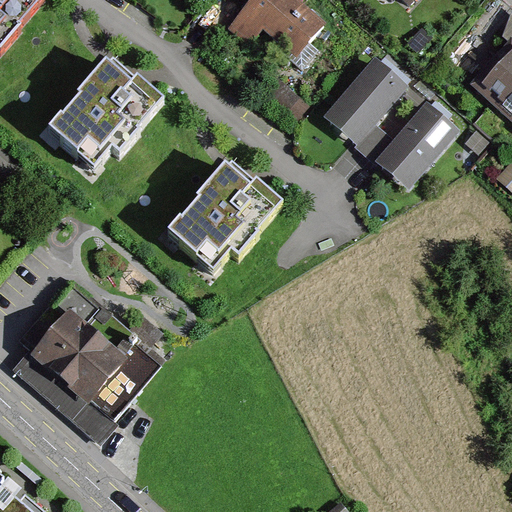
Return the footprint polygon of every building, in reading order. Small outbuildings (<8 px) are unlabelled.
[(0,0),(0,55),(47,2),(44,0),(0,0)] [(318,31),(284,0),(250,0),(225,28),(247,48),(258,37),(288,64),(318,31)] [(417,0),(378,0),(400,20),(417,0)] [(511,59),(505,53),(469,92),(511,131),(511,59)] [(402,94),(369,64),(316,120),(349,151),(402,94)] [(146,115),(103,78),(49,141),(91,178),(146,115)] [(374,135),(354,157),(400,199),(456,138),(424,108),(388,147),(374,135)] [(511,163),(497,180),(511,193),(511,163)] [(266,220),(223,183),(169,246),(211,283),(266,220)] [(152,371),(64,296),(16,351),(105,426),(152,371)] [(26,511),(0,490),(0,511),(26,511)]
